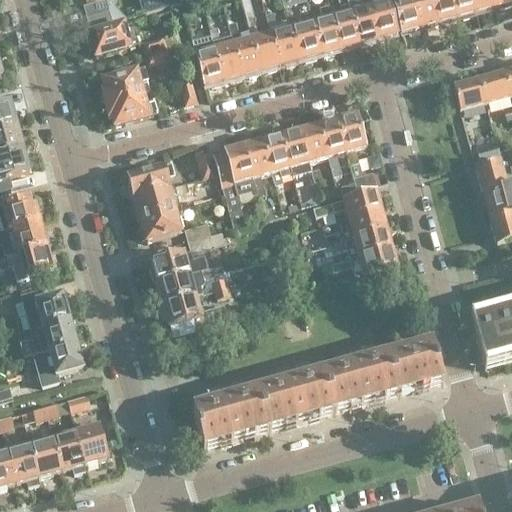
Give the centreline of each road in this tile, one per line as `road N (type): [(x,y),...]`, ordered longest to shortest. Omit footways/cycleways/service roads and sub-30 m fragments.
road 1 (residential): [(159,503),(67,164)]
road 2 (residential): [(469,413),(376,81)]
road 3 (residential): [(469,413),(159,503)]
road 4 (residential): [(376,81),(67,164)]
road 5 (residential): [(67,164),(23,0)]
road 6 (residential): [(511,41),(376,81)]
